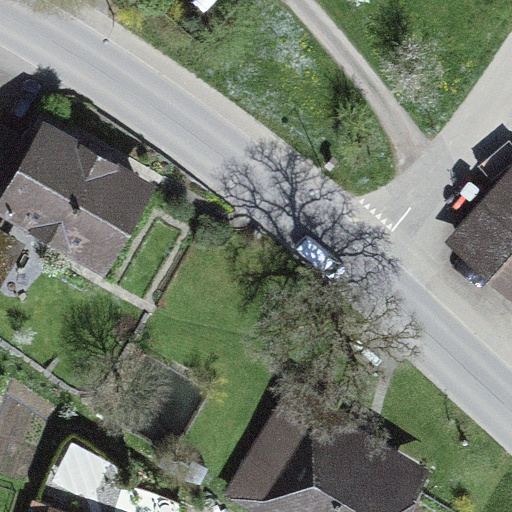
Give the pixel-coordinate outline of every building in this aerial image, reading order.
[(0,182),(23,142),(0,128),(0,182)] [(46,132),(7,199),(100,253),(139,186),(107,167),(108,165),(46,132)] [(511,285),(511,179),(459,240),(511,285)] [(296,382),(241,473),(306,511),(379,511),(400,478),(317,428),(332,404),(296,382)] [(173,511),(177,501),(123,483),(113,511),(173,511)]
